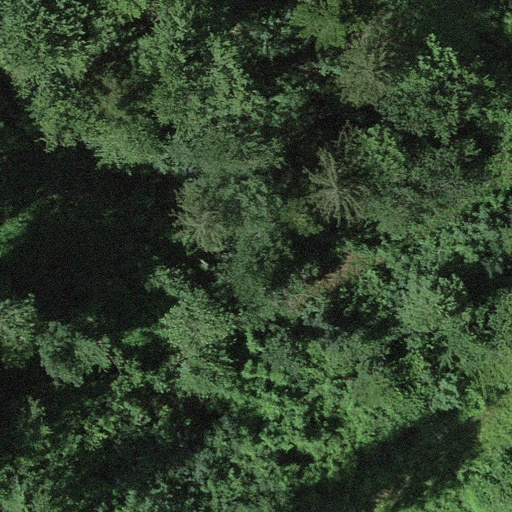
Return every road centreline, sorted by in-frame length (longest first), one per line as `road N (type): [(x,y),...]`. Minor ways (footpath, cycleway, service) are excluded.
road 1 (track): [(0,330),(87,356),(274,291),(511,176)]
road 2 (track): [(511,397),(375,511)]
